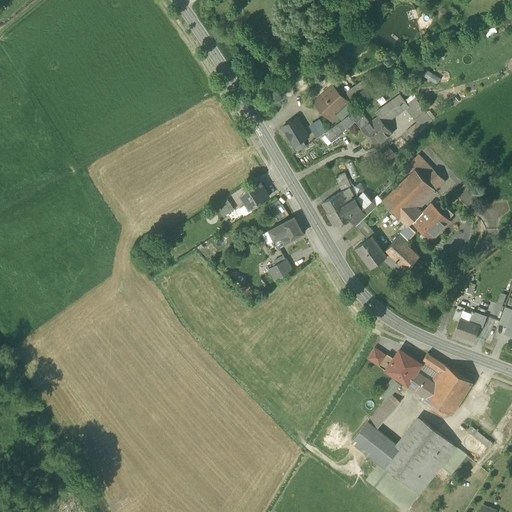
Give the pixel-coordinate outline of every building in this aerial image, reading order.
[(494,26),(484,31),(488,37),(497,31),(494,26)] [(441,78),(427,69),(423,75),(437,84),(441,78)] [(351,94),(358,104),(373,93),(364,80),(360,83),(362,86),(351,94)] [(313,104),(329,119),(335,113),(348,102),(349,101),(333,85),(313,104)] [(413,93),(404,100),(408,105),(415,100),(416,100),(417,98),(413,93)] [(378,116),(370,122),(384,139),(393,132),(385,123),(405,108),(408,105),(404,100),(400,94),(375,112),(378,116)] [(456,96),(449,101),(452,105),(459,101),(456,96)] [(415,100),(408,105),(405,108),(414,120),(414,119),(424,112),(416,100),(415,100)] [(335,113),(340,118),(341,120),(354,109),(348,102),(335,113)] [(338,124),(343,130),(354,122),(353,120),(354,119),(362,113),(359,108),(338,124)] [(424,112),(414,119),(416,122),(422,130),(431,120),(424,112)] [(329,119),(334,124),(334,123),(340,118),(335,113),(329,119)] [(356,122),(362,129),(370,122),(362,113),(354,119),(356,122)] [(294,144),(294,145),(303,140),(308,136),(297,117),(283,126),(294,144)] [(313,122),(320,135),(327,130),(320,118),(313,122)] [(384,139),(370,122),(362,129),(376,145),(384,139)] [(422,130),(416,122),(407,129),(416,137),(422,130)] [(343,130),(338,124),(325,134),(332,142),(339,136),(338,135),(343,130)] [(328,145),(332,142),(325,134),(321,137),(328,145)] [(292,145),(296,152),(306,145),(303,140),(294,145),(294,144),(292,145)] [(405,168),(410,174),(416,169),(437,191),(445,183),(424,161),(418,155),(405,168)] [(358,177),(351,162),(346,164),(352,179),(358,177)] [(427,200),(437,191),(416,169),(410,174),(383,200),(404,222),(419,208),(427,200)] [(335,176),(341,190),(351,186),(345,172),(335,176)] [(250,189),(252,192),(258,202),(269,196),(260,182),(250,189)] [(353,186),(357,193),(365,190),(362,183),(353,186)] [(340,193),(344,201),(354,195),(349,188),(340,193)] [(358,196),(355,198),(362,208),(357,211),(360,214),(370,204),(370,203),(373,200),(364,191),(358,196)] [(259,203),(258,202),(252,192),(243,197),(247,203),(250,209),(252,208),(259,203)] [(322,203),(328,213),(335,208),(336,209),(346,204),(344,201),(340,193),(322,203)] [(370,204),(374,208),(383,200),(378,195),(373,200),(370,203),(370,204)] [(216,205),(223,216),(235,209),(228,198),(216,205)] [(349,216),(357,211),(362,208),(355,198),(346,204),(336,209),(335,208),(328,213),(335,225),(349,216)] [(253,210),(252,208),(250,209),(247,203),(239,208),(244,216),(253,210)] [(349,216),(357,224),(363,218),(374,208),(370,204),(360,214),(357,211),(349,216)] [(420,228),(432,238),(449,220),(448,219),(438,209),(433,205),(424,214),(416,223),(420,228)] [(438,209),(448,219),(454,213),(446,205),(441,205),(438,209)] [(237,220),(244,216),(239,208),(233,212),(237,220)] [(404,222),(408,226),(415,233),(420,228),(416,223),(424,214),(419,208),(404,222)] [(275,239),(278,246),(290,240),(303,233),(295,216),(269,229),(275,239)] [(356,225),(368,238),(372,235),(376,232),(363,218),(357,224),(356,225)] [(408,226),(402,232),(410,239),(415,233),(408,226)] [(268,243),(275,239),(269,229),(262,233),(268,243)] [(424,251),(410,239),(402,232),(385,251),(387,256),(383,259),(402,276),(424,251)] [(356,248),(371,268),(383,259),(387,256),(385,251),(372,235),(368,238),(368,239),(356,248)] [(269,267),(276,280),(293,270),(286,258),(269,267)] [(502,307),(507,294),(501,292),(496,304),(502,307)] [(453,318),(459,321),(460,318),(461,318),(464,310),(465,308),(458,305),(453,318)] [(499,323),(508,326),(511,315),(511,308),(506,306),(505,306),(499,323)] [(468,321),(471,313),(464,310),(461,318),(468,321)] [(471,313),(468,321),(480,325),(483,326),(487,316),(472,310),(471,313)] [(474,340),(480,325),(468,321),(461,318),(460,318),(459,321),(455,333),(474,340)] [(386,355),(375,347),(368,357),(380,365),(386,355)] [(392,359),(386,369),(408,383),(417,370),(422,363),(402,350),(395,361),(392,359)] [(424,358),(431,363),(436,357),(428,352),(424,358)] [(386,355),(380,365),(386,369),(392,359),(394,357),(387,353),(386,355)] [(473,382),(436,357),(431,363),(442,371),(434,382),(425,395),(435,401),(449,411),(452,413),(473,382)] [(424,363),(418,371),(431,380),(437,371),(424,363)] [(408,383),(425,395),(434,382),(431,380),(418,371),(417,370),(408,383)] [(379,394),(386,400),(392,394),(401,384),(392,377),(379,394)] [(400,401),(392,394),(386,400),(369,421),(378,428),(400,401)] [(445,417),(449,411),(435,401),(431,407),(445,417)] [(418,415),(396,442),(402,447),(424,420),(418,415)] [(352,441),(376,460),(392,439),(378,428),(369,421),(368,420),(352,441)] [(386,467),(406,484),(444,436),(424,420),(402,447),(386,467)] [(466,431),(489,448),(493,442),(471,425),(466,431)] [(420,495),(442,467),(457,447),(444,436),(406,484),(420,495)] [(396,442),(392,439),(376,460),(380,463),(386,467),(402,447),(396,442)] [(467,454),(457,447),(442,467),(451,474),(467,454)] [(368,479),(407,510),(420,495),(406,484),(386,467),(380,463),(368,479)]
